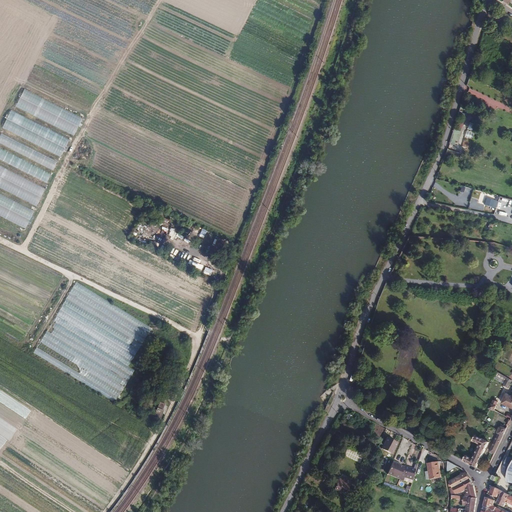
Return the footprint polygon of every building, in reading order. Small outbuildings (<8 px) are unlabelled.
[(74,136),(82,119),(24,89),(16,107),(74,136)] [(61,158),(70,141),(12,111),(3,128),(61,158)] [(468,131),(466,130),(465,138),(473,138),(475,121),(468,121),(468,131)] [(57,162),(1,133),(0,136),(0,143),(53,170),(57,162)] [(51,174),(0,148),(0,159),(47,183),(51,174)] [(0,189),(36,208),(45,190),(0,167),(0,189)] [(0,216),(25,229),(34,212),(0,194),(0,216)] [(76,282),(37,348),(117,395),(132,369),(128,366),(152,326),(76,282)] [(508,387),(511,382),(511,380),(506,377),(497,372),(495,374),(505,380),(505,381),(495,376),(494,378),(503,384),(503,385),(508,387)] [(511,395),(511,396),(507,394),(501,403),(503,404),(511,408),(511,395)] [(163,410),(155,407),(152,417),(159,420),(163,410)] [(490,451),(495,454),(502,437),(506,428),(502,426),(499,433),(495,440),(490,451)] [(466,456),(464,461),(477,468),(489,442),(475,436),(473,441),(478,443),(476,446),(479,448),(474,457),(472,456),(471,458),(466,456)] [(392,441),(392,439),(387,437),(382,448),(392,454),(397,443),(393,442),(392,441)] [(511,459),(504,455),(501,463),(511,468),(510,470),(509,473),(508,477),(508,482),(511,482),(511,459)] [(428,471),(429,479),(440,477),(437,461),(427,463),(428,471)] [(447,468),(448,472),(457,466),(448,461),(447,465),(447,468)] [(398,467),(391,464),(387,474),(399,479),(400,476),(403,470),(399,468),(400,466),(399,465),(398,467)] [(412,480),(415,470),(404,466),(404,467),(403,470),(401,476),(412,480)] [(450,488),(469,478),(466,473),(452,481),(452,482),(449,483),(449,486),(450,488)] [(341,483),(338,482),(335,488),(344,493),(351,479),(347,477),(345,479),(343,478),(343,480),(341,483)] [(467,497),(476,498),(474,485),(469,478),(450,488),(452,494),(463,493),(467,490),(468,494),(465,496),(467,497)] [(498,488),(493,487),(491,495),(498,497),(499,494),(500,490),(498,488)] [(510,495),(503,491),(501,494),(499,498),(497,503),(504,505),(507,501),(510,495)] [(465,511),(473,511),(476,498),(467,497),(465,496),(462,496),(461,503),(467,505),(466,509),(465,511)] [(494,504),(486,501),(485,503),(485,506),(490,509),(494,511),(505,511),(502,510),(502,511),(496,508),(497,507),(495,506),(494,504)]
